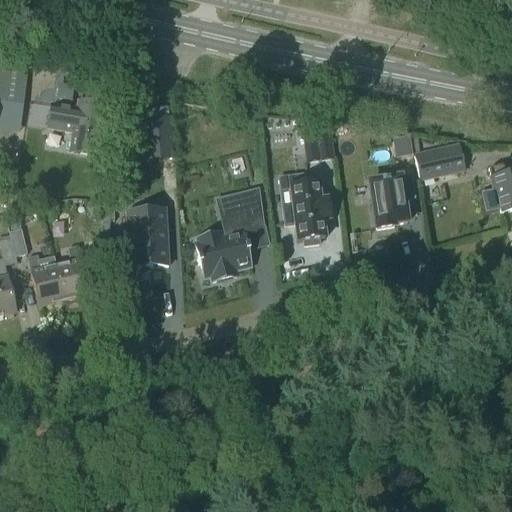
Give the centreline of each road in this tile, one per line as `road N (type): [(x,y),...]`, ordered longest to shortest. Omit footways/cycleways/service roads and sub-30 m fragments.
road 1 (residential): [(0,382),(511,266)]
road 2 (primary): [(511,100),(55,0)]
